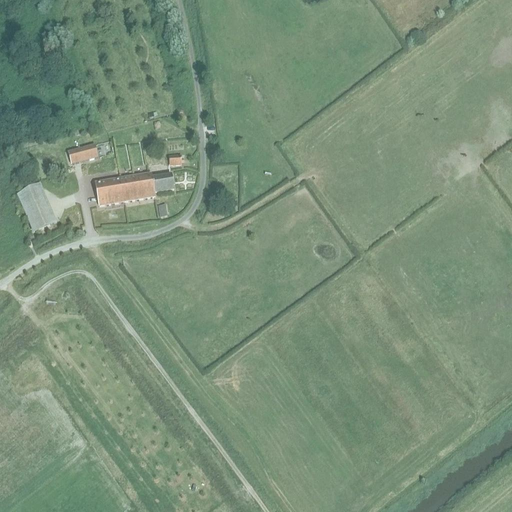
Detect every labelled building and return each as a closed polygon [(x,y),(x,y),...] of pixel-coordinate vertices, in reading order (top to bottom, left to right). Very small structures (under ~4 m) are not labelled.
[(68,154),(72,166),(97,159),(94,147),(68,154)] [(181,167),(181,157),(169,158),(169,167),(181,167)] [(151,175),(95,184),(99,208),(155,199),(155,195),(174,192),(172,176),(152,179),(151,175)] [(16,198),(33,238),(57,228),(40,188),(16,198)] [(165,206),(158,207),(160,219),(167,218),(165,206)]
